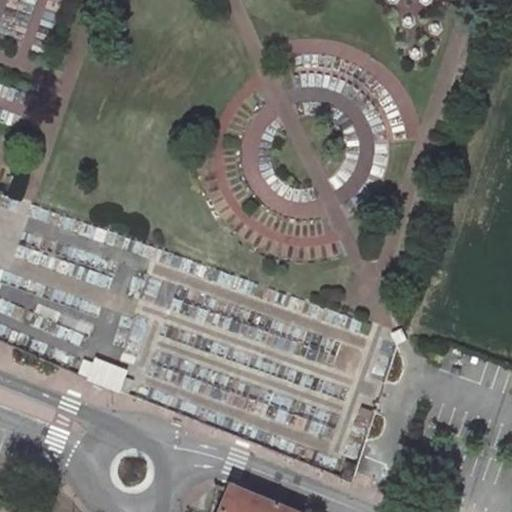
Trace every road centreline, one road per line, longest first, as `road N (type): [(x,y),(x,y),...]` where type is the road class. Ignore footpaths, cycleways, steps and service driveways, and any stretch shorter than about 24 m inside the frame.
road 1 (tertiary): [(364,511),(166,448)]
road 2 (tertiary): [(112,433),(70,404),(0,378)]
